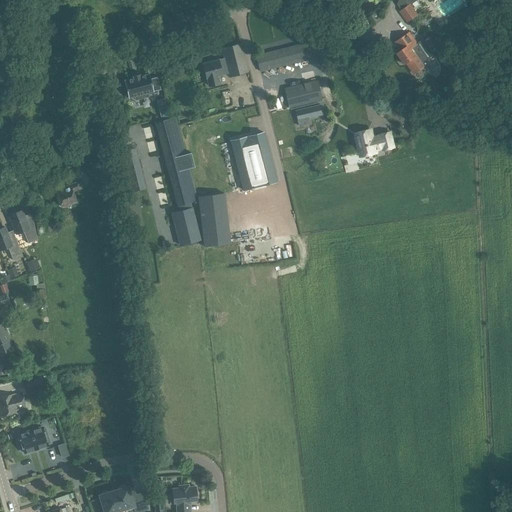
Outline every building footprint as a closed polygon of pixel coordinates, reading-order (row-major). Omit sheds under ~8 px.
[(412,4),(417,0),(400,0),(399,6),(402,10),(399,12),(407,23),(419,15),(412,4)] [(405,64),(407,63),(412,70),(428,59),(409,33),(395,43),(398,47),(397,48),(400,52),(398,54),(405,64)] [(260,72),(310,60),(306,42),(255,55),(260,72)] [(217,75),(228,73),(228,76),(248,71),(241,43),(221,48),(224,58),(203,64),(207,78),(209,85),(219,83),(217,75)] [(124,80),(128,98),(134,96),(135,100),(148,97),(147,93),(161,90),(158,77),(151,79),(149,74),(140,76),(140,75),(133,76),(133,78),(124,80)] [(317,80),(284,88),(289,108),(322,100),(317,80)] [(321,105),(296,111),(300,126),(308,124),(307,118),(324,114),(321,105)] [(167,109),(159,111),(161,119),(169,116),(167,109)] [(197,200),(175,117),(156,122),(178,204),(197,200)] [(319,135),(328,131),(326,126),(317,130),(319,135)] [(373,138),(371,130),(355,134),(361,156),(376,152),(376,149),(383,148),(383,149),(394,146),(390,133),(380,135),(380,136),(373,138)] [(276,181),(264,133),(230,141),(243,190),(276,181)] [(296,134),(285,138),(284,136),(277,139),(280,147),(298,140),(296,134)] [(130,191),(144,188),(145,187),(135,148),(123,151),(125,157),(119,158),(122,168),(124,168),(130,191)] [(101,172),(90,174),(92,185),(102,183),(101,172)] [(80,188),(78,181),(55,189),(61,207),(76,201),(72,191),(80,188)] [(125,193),(134,259),(137,286),(151,284),(147,256),(138,192),(125,193)] [(204,248),(231,245),(226,193),(198,196),(204,248)] [(172,213),(180,245),(200,240),(192,208),(172,213)] [(12,212),(13,214),(9,215),(16,234),(23,231),(28,243),(37,240),(32,215),(25,218),(22,210),(18,212),(17,210),(12,212)] [(254,224),(247,225),(250,240),(257,239),(254,224)] [(0,248),(7,245),(12,259),(22,255),(13,232),(8,235),(5,227),(1,228),(0,227),(0,226),(0,248)] [(277,249),(280,255),(288,252),(285,246),(277,249)] [(28,277),(29,285),(38,285),(37,276),(28,277)] [(36,290),(39,308),(48,307),(45,289),(36,290)] [(10,302),(7,294),(5,295),(5,294),(0,296),(0,316),(13,312),(10,303),(8,303),(10,302)] [(0,353),(13,349),(3,322),(0,323),(0,353)] [(41,377),(23,381),(24,389),(43,385),(41,377)] [(12,394),(0,396),(0,414),(0,415),(16,412),(16,410),(24,408),(21,393),(12,395),(12,394)] [(25,453),(48,446),(47,444),(50,443),(45,428),(42,429),(42,427),(19,434),(20,439),(17,440),(21,449),(23,449),(25,453)] [(65,443),(57,446),(61,458),(69,456),(65,443)] [(114,511),(133,506),(134,511),(136,511),(148,508),(143,493),(135,495),(133,487),(128,489),(128,486),(126,486),(123,485),(119,486),(118,489),(108,492),(106,490),(102,492),(100,494),(98,495),(99,498),(95,499),(99,511),(114,511)] [(195,486),(188,487),(188,485),(178,486),(179,488),(172,489),(173,496),(174,496),(175,506),(176,506),(176,511),(179,511),(190,511),(189,501),(196,500),(196,499),(197,498),(197,493),(195,492),(195,486)]
